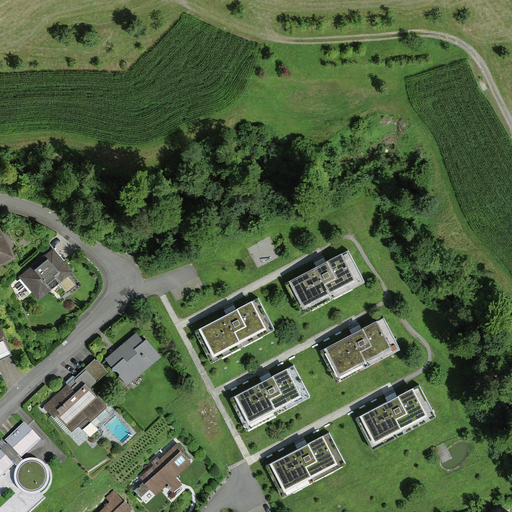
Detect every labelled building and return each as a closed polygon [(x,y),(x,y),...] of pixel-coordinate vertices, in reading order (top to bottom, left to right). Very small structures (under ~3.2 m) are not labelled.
[(0,265),(17,257),(1,224),(0,224),(0,265)] [(73,270),(55,247),(20,276),(37,298),(60,280),(68,290),(76,284),(68,274),(73,270)] [(369,279),(352,247),(288,281),(305,312),(369,279)] [(279,327),(262,295),(199,328),(216,360),(279,327)] [(404,346),(387,315),(322,350),(339,381),(404,346)] [(0,354),(12,349),(0,321),(0,354)] [(137,333),(107,357),(129,383),(162,356),(148,339),(144,342),(137,333)] [(312,395),(295,363),(232,397),(249,428),(312,395)] [(46,402),(73,430),(80,423),(84,428),(108,405),(87,382),(76,392),(67,382),(46,402)] [(422,382),(356,416),(373,449),(439,414),(422,382)] [(40,441),(25,424),(7,441),(22,457),(40,441)] [(330,430),(264,464),(281,497),(347,462),(330,430)] [(143,477),(158,492),(192,460),(177,445),(143,477)] [(0,478),(13,466),(0,451),(0,478)] [(39,463),(33,462),(23,465),(19,471),(17,478),(19,485),(24,491),(33,493),(42,490),(47,483),(48,474),(44,466),(39,463)] [(112,499),(99,511),(126,511),(132,507),(114,491),(109,496),(112,499)]
